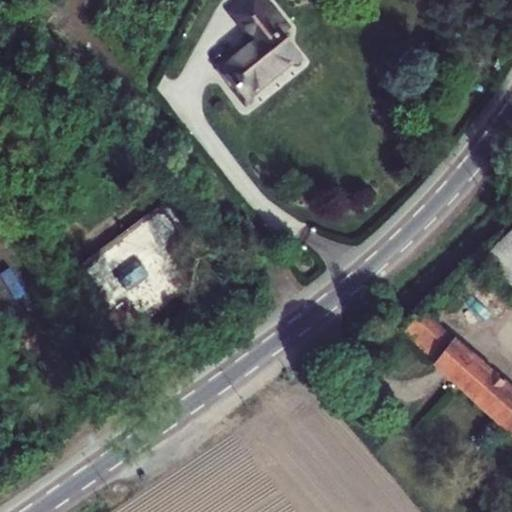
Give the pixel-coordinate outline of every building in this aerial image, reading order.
[(289,12),(278,0),(232,0),(256,27),(225,54),(252,85),(300,43),(280,20),(289,12)] [(215,272),(164,205),(72,274),(105,317),(124,304),(142,328),(215,272)] [(511,230),(483,257),(511,283),(511,230)] [(421,312),(401,332),(441,369),(459,348),(421,312)] [(511,396),(459,348),(441,369),(511,434),(511,396)]
